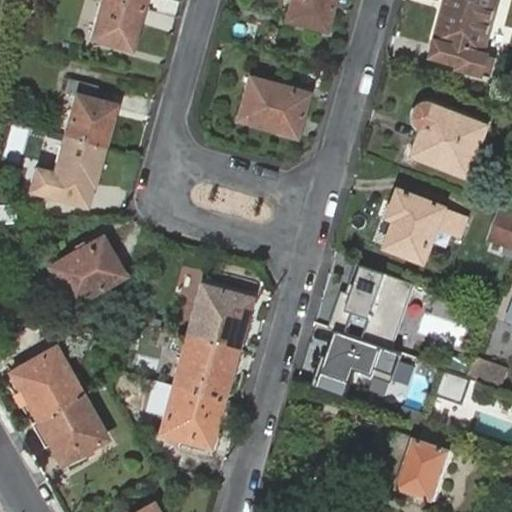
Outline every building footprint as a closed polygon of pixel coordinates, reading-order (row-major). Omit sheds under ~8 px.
[(41,0),(24,0),(23,6),(39,10),(41,0)] [(129,49),(140,7),(113,0),(99,0),(89,38),(129,49)] [(330,0),(288,0),(284,18),(322,29),(330,0)] [(500,0),(447,0),(445,11),(437,41),(485,55),(500,0)] [(485,55),(437,41),(431,60),(457,67),(457,70),(484,78),(490,57),(485,55)] [(248,77),(236,118),(274,128),(294,134),(299,116),(306,93),(288,88),(278,85),(248,77)] [(73,95),(62,134),(102,144),(110,114),(112,105),(113,104),(92,98),(96,85),(69,78),(64,92),(73,95)] [(472,121),(435,108),(434,107),(433,107),(431,107),(430,107),(429,107),(428,108),(427,108),(426,108),(425,109),(424,109),(423,110),(423,111),(422,112),(421,112),(421,113),(420,114),(420,115),(420,116),(420,117),(419,119),(420,119),(420,120),(420,121),(420,122),(420,123),(421,123),(421,125),(422,125),(423,126),(423,127),(424,127),(425,128),(426,129),(427,129),(422,141),(418,153),(417,155),(470,176),(489,127),(472,121)] [(102,144),(62,134),(51,173),(36,168),(31,183),(62,191),(65,177),(90,184),(102,144)] [(448,210),(404,193),(399,205),(398,210),(397,212),(404,214),(392,248),(411,255),(414,248),(429,254),(427,262),(428,262),(441,228),(462,236),(470,218),(448,210)] [(501,211),(491,239),(511,247),(511,215),(505,213),(501,211)] [(47,265),(69,304),(122,274),(102,238),(100,236),(99,236),(84,245),(75,250),(47,265)] [(416,283),(363,266),(353,295),(342,291),(330,328),(339,332),(394,349),(416,283)] [(199,284),(185,334),(231,347),(240,350),(241,346),(232,344),(240,316),(242,317),(248,298),(248,297),(199,284)] [(240,316),(232,344),(241,346),(249,319),(242,317),(240,316)] [(403,354),(339,332),(330,358),(324,356),(313,387),(347,399),(357,371),(393,383),(403,354)] [(231,347),(185,334),(172,384),(220,398),(222,392),(225,381),(222,380),(231,350),(240,352),(240,350),(231,347)] [(39,418),(80,395),(70,377),(60,359),(54,347),(9,372),(10,375),(19,391),(23,389),(39,418)] [(240,352),(231,350),(222,380),(225,381),(231,383),(240,352)] [(477,381),(502,389),(509,370),(475,358),(468,377),(477,381)] [(468,377),(442,368),(427,411),(462,423),(477,381),(468,377)] [(213,425),(220,398),(172,384),(158,432),(180,438),(186,440),(187,440),(207,445),(212,430),(213,425)] [(105,437),(80,395),(39,418),(52,441),(49,443),(60,463),(65,460),(82,450),(89,447),(105,437)] [(220,427),(213,425),(212,430),(207,445),(187,440),(185,447),(212,455),(220,427)] [(451,449),(456,435),(425,425),(421,439),(451,449)] [(454,451),(451,449),(426,441),(425,441),(408,492),(446,503),(463,454),(454,451)] [(511,462),(503,462),(501,483),(511,483),(511,462)] [(155,511),(151,503),(134,511),(155,511)]
